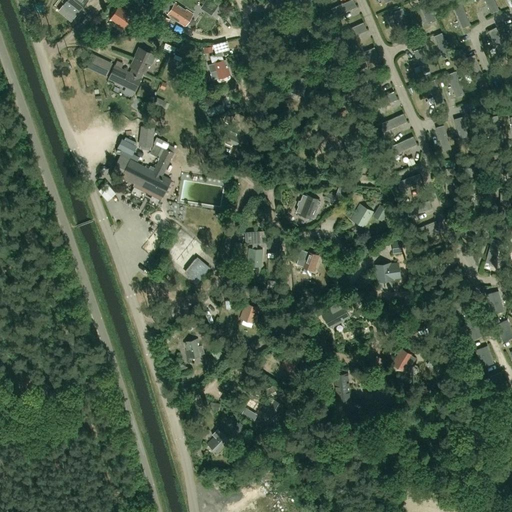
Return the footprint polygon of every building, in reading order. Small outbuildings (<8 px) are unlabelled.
[(88,0),(87,0),(66,0),(65,2),(79,12),(88,0)] [(167,15),(185,27),(193,15),(175,3),(167,15)] [(390,6),(383,8),(386,16),(392,14),(390,6)] [(131,16),(118,7),(117,9),(115,9),(112,13),(113,15),(111,17),(120,23),(118,27),(122,29),(131,16)] [(290,19),(276,22),(280,38),(294,34),(290,19)] [(226,40),(213,44),(215,52),(229,48),(226,40)] [(198,49),(185,45),(181,43),(177,51),(195,59),(198,49)] [(133,91),(147,60),(150,62),(153,54),(138,47),(134,55),(136,56),(129,72),(113,65),(107,79),(133,91)] [(109,64),(92,56),(87,68),(104,76),(109,64)] [(229,79),(230,77),(225,59),(223,60),(213,63),(212,63),(208,65),(210,72),(214,71),(218,81),(219,82),(229,79)] [(459,75),(453,78),(461,94),(465,93),(463,88),(465,87),(459,75)] [(293,76),(289,92),(303,96),(307,80),(293,76)] [(141,144),(152,146),(154,128),(142,126),(141,144)] [(324,126),(311,137),(321,149),(323,148),(325,150),(331,145),(329,143),(335,138),(324,126)] [(240,135),(225,129),(220,143),(234,149),(240,135)] [(150,165),(148,169),(121,155),(113,172),(162,197),(171,180),(162,175),(174,153),(173,152),(175,149),(166,144),(164,148),(155,143),(150,153),(159,158),(154,168),(150,165)] [(107,195),(114,201),(120,195),(113,188),(107,195)] [(320,201),(302,195),(296,212),(314,218),(320,201)] [(377,208),(373,215),(381,220),(385,213),(386,212),(388,209),(384,206),(380,204),(377,208)] [(372,212),(360,206),(352,220),(364,227),(372,212)] [(265,231),(244,233),(245,245),(252,244),(252,249),(248,249),(247,266),(261,267),(262,250),(256,250),(256,244),(266,243),(265,231)] [(197,257),(205,248),(196,240),(177,263),(189,274),(188,275),(189,275),(197,281),(208,268),(200,262),(201,260),(197,257)] [(150,256),(159,261),(167,248),(158,243),(150,256)] [(317,257),(304,252),(298,267),(312,273),(317,257)] [(389,266),(389,264),(376,266),(378,282),(391,281),(391,279),(399,278),(397,265),(389,266)] [(486,294),(492,313),(504,310),(498,291),(486,294)] [(460,314),(473,304),(466,293),(452,303),(460,314)] [(329,327),(329,328),(349,317),(349,316),(348,317),(346,312),(350,309),(344,300),(330,307),(332,311),(323,316),(324,316),(330,327),(329,327)] [(255,314),(258,306),(245,302),(240,318),(252,322),(253,321),(255,322),(258,314),(255,314)] [(471,341),(483,335),(475,319),(464,324),(471,341)] [(495,324),(503,341),(511,336),(511,330),(507,319),(495,324)] [(201,347),(198,347),(196,341),(184,344),(188,359),(200,356),(200,355),(203,355),(201,347)] [(481,368),(493,363),(487,346),(475,351),(481,368)] [(301,357),(288,350),(280,365),(293,372),(301,357)] [(401,350),(400,350),(390,365),(401,372),(402,370),(405,372),(414,359),(411,357),(410,357),(400,350),(401,350)] [(506,383),(500,372),(485,379),(490,390),(506,383)] [(333,376),(334,383),(334,403),(348,402),(347,375),(333,376)] [(511,409),(511,397),(511,396),(496,404),(502,415),(511,409)] [(282,408),(284,405),(272,399),(269,398),(262,411),(262,412),(262,414),(263,415),(274,422),(275,420),(280,413),(281,414),(284,409),(282,408)] [(212,436),(215,439),(208,445),(217,454),(228,443),(217,431),(212,436)]
